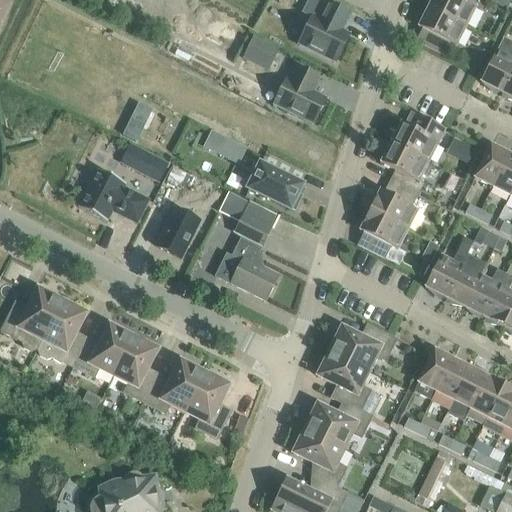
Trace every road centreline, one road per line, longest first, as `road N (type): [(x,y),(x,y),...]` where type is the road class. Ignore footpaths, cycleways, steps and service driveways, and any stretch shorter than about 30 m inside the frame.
road 1 (residential): [(292,365),(0,219)]
road 2 (residential): [(324,271),(382,67)]
road 3 (residential): [(511,362),(324,271)]
road 4 (residential): [(242,511),(292,365)]
road 5 (residential): [(511,132),(382,67)]
